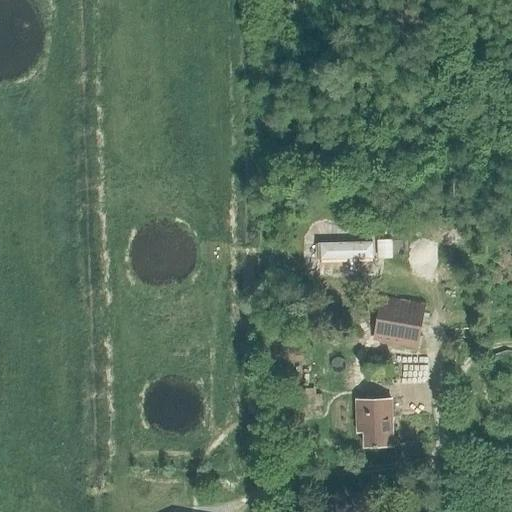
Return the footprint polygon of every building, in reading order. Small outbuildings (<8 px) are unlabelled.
[(391,259),(391,240),(375,241),(376,260),(391,259)] [(371,242),(316,244),(317,261),(372,259),(371,242)] [(416,349),(424,305),(380,296),(371,341),(416,349)] [(391,386),(387,356),(365,359),(368,378),(375,377),(377,388),(391,386)] [(365,447),(392,447),(391,400),(357,401),(358,432),(365,432),(365,447)]
